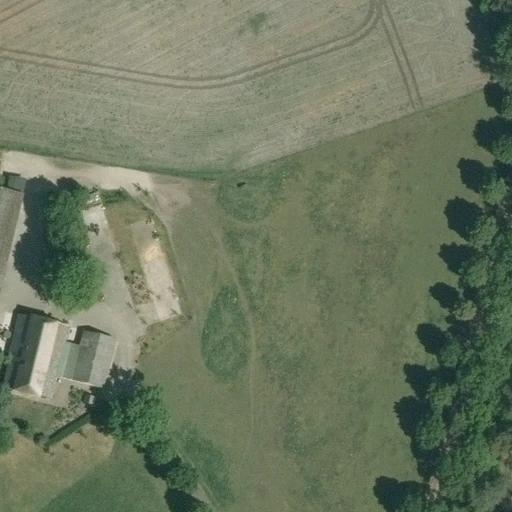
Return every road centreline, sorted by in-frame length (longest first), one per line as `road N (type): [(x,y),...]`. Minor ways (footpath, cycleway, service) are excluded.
road 1 (track): [(431,511),(511,187)]
road 2 (track): [(204,511),(123,382)]
